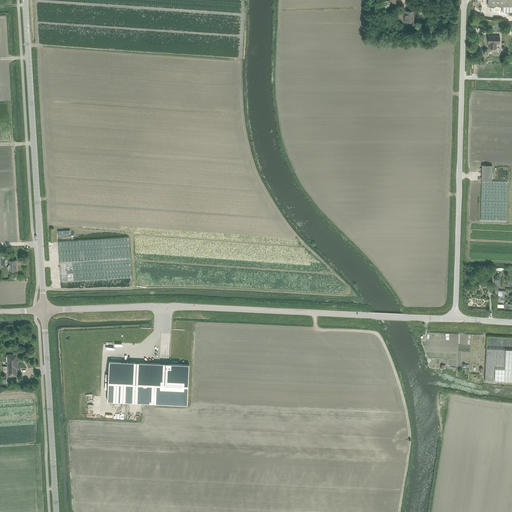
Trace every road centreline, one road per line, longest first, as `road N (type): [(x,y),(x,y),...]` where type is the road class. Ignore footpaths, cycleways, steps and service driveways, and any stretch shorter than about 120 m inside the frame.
road 1 (residential): [(455,320),(164,306),(43,310)]
road 2 (unclassified): [(455,320),(463,0)]
road 3 (unclassified): [(43,310),(25,0)]
road 4 (unclassified): [(56,511),(43,310)]
